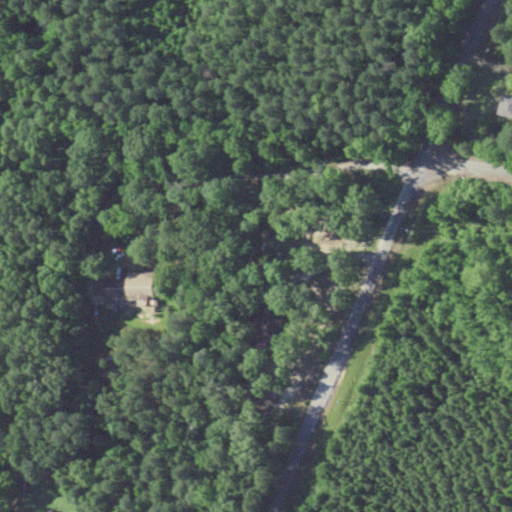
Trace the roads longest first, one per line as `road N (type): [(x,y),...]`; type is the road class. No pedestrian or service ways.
road 1 (residential): [(269,511),(488,0)]
road 2 (residential): [(1,172),(416,166)]
